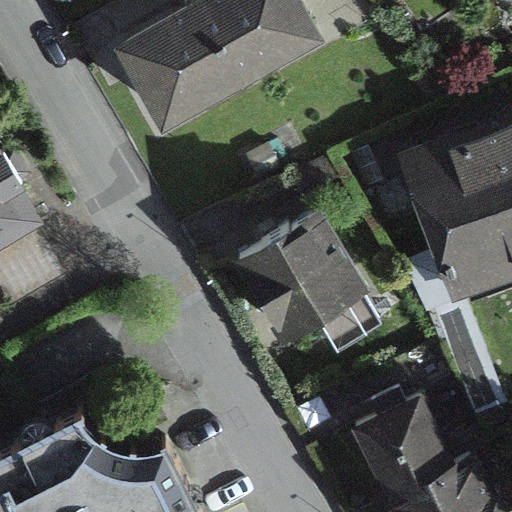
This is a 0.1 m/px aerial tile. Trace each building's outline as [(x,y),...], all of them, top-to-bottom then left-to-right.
[(199,0),(121,44),(162,115),(311,31),(293,0),(199,0)] [(511,262),(511,119),(411,157),(443,246),(457,282),(511,262)] [(347,154),(362,187),(375,181),(361,148),(347,154)] [(0,232),(30,215),(12,184),(19,180),(1,151),(0,151),(0,232)] [(283,331),(359,285),(313,209),(287,224),(285,221),(259,237),(261,240),(237,255),(283,331)] [(35,227),(0,247),(0,307),(61,272),(35,227)] [(454,283),(457,282),(443,246),(405,260),(426,309),(436,339),(444,336),(474,409),(480,406),(488,425),(501,420),(493,400),(496,398),(454,283)] [(352,423),(385,491),(450,459),(416,392),(352,423)] [(0,511),(200,511),(163,437),(138,444),(115,440),(93,428),(79,409),(0,448),(0,511)] [(396,511),(506,511),(494,487),(486,491),(466,451),(450,459),(385,491),(396,511)]
